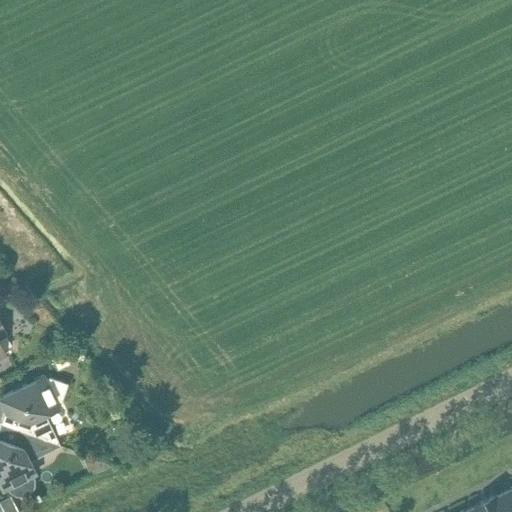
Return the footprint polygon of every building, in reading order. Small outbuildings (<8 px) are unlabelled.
[(84,355),(72,342),(49,353),(57,368),(84,355)] [(0,400),(4,410),(0,422),(0,423),(60,445),(44,414),(57,407),(56,403),(60,401),(67,383),(49,376),(45,378),(43,375),(16,388),(0,395),(0,400)] [(29,461),(60,445),(0,423),(0,481),(4,489),(7,487),(9,491),(15,495),(23,496),(30,492),(34,486),(34,478),(32,474),(35,473),(29,461)] [(122,444),(108,452),(114,463),(129,456),(122,444)] [(511,511),(511,486),(498,493),(497,494),(506,511),(511,511)] [(498,492),(476,503),(476,504),(477,504),(481,511),(506,511),(497,494),(498,493),(498,492)] [(10,497),(0,501),(0,503),(4,511),(13,511),(17,510),(10,497)]
